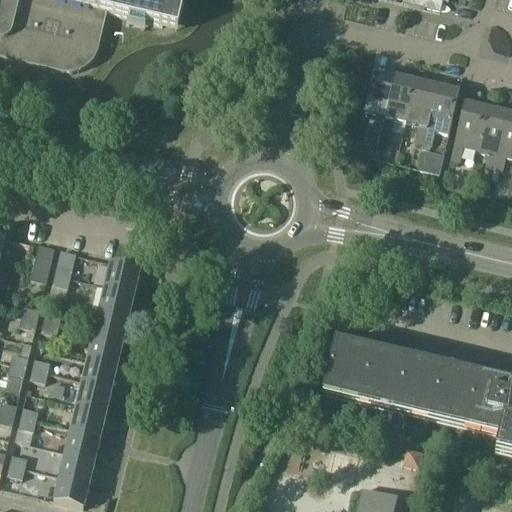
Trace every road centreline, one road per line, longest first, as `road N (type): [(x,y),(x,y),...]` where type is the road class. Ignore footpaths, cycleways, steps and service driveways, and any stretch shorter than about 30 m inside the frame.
road 1 (tertiary): [(191,511),(230,336)]
road 2 (residential): [(343,321),(511,362)]
road 3 (residential): [(473,64),(308,26)]
road 4 (residential): [(134,235),(0,207)]
road 5 (tertiary): [(511,267),(382,235)]
road 6 (tertiary): [(129,171),(0,141)]
